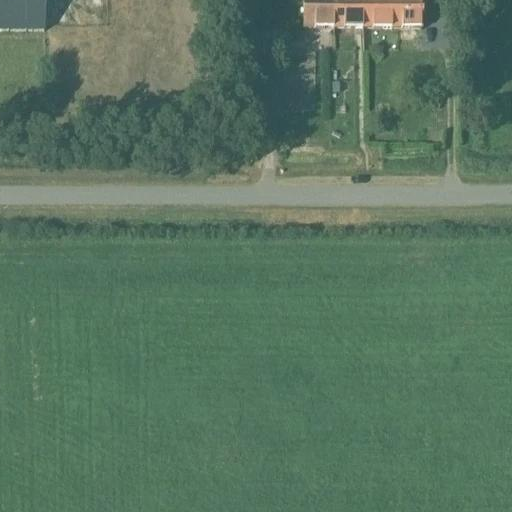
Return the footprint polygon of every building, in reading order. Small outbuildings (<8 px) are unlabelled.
[(0,0),(0,33),(43,34),(42,0),(0,0)] [(95,0),(78,0),(78,23),(95,24),(95,0)] [(313,0),(314,0),(302,0),(302,31),(332,31),(332,0),(313,0)] [(332,0),(332,31),(361,31),(361,0),(332,0)] [(361,31),(390,31),(390,0),(361,0),(361,31)] [(390,0),(390,31),(420,31),(420,0),(390,0)] [(252,45),(254,58),(267,56),(265,43),(252,45)]
